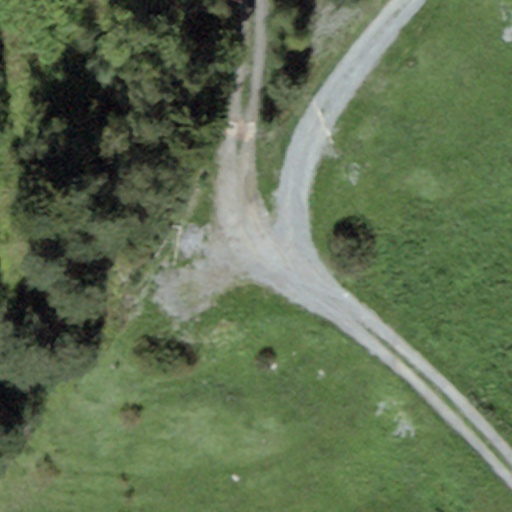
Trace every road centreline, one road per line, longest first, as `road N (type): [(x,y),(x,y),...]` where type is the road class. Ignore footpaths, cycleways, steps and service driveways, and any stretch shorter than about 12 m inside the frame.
road 1 (track): [(511,457),(334,281),(305,235),(302,183),(324,126),(419,0)]
road 2 (track): [(250,0),(242,181),(248,217),(270,244),(311,248)]
